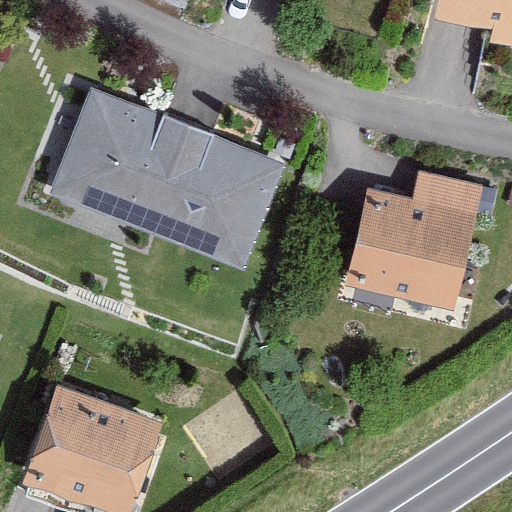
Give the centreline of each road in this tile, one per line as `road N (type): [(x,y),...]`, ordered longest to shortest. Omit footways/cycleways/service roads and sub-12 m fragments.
road 1 (residential): [(91,0),(297,84),(511,136)]
road 2 (secondary): [(511,434),(397,511)]
